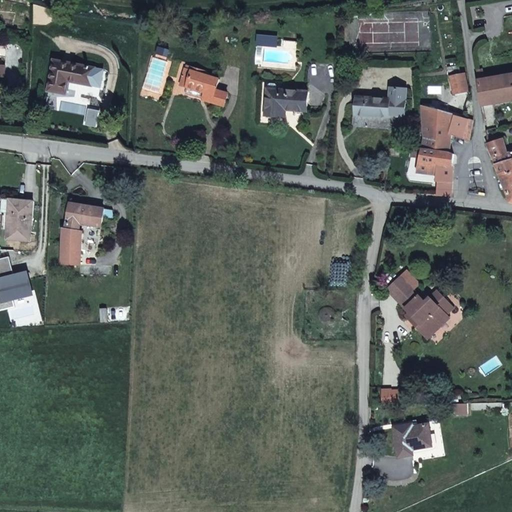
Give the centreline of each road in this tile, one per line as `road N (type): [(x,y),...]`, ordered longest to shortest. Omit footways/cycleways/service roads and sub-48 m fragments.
road 1 (unclassified): [(0,142),(385,198)]
road 2 (unclassified): [(359,511),(385,198)]
road 3 (residential): [(459,0),(480,144)]
